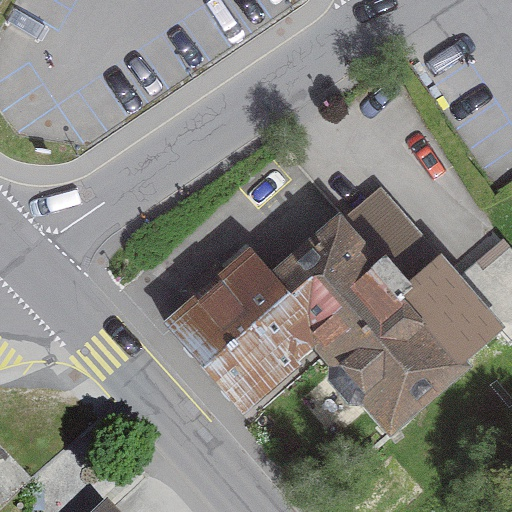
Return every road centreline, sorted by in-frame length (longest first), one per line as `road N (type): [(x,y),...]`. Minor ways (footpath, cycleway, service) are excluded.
road 1 (residential): [(16,253),(414,0)]
road 2 (tertiary): [(16,253),(241,511)]
